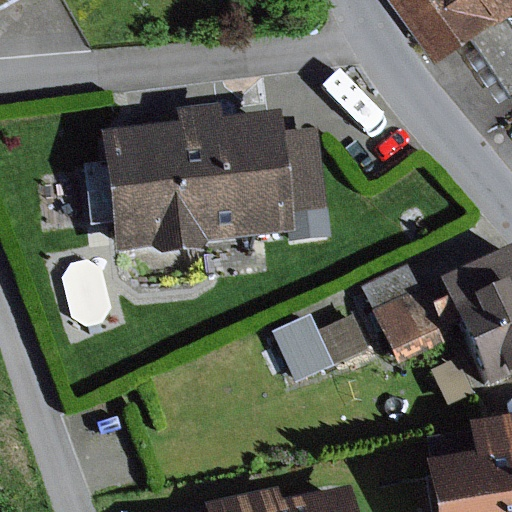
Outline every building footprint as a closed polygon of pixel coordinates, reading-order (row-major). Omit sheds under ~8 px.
[(0,0),(0,11),(19,0),(0,0)] [(511,0),(384,0),(434,71),(474,43),(511,98),(511,0)] [(169,132),(94,141),(108,262),(141,259),(151,271),(190,266),(199,253),(286,243),(283,221),(323,217),(313,134),(275,138),(273,121),(214,127),(212,113),(167,118),(169,132)] [(447,335),(477,401),(511,385),(511,277),(502,257),(414,297),(402,272),(356,293),(368,318),(365,319),(385,363),(447,335)] [(305,320),(265,339),(289,390),(364,356),(348,321),(313,337),(305,320)] [(426,473),(414,475),(419,511),(511,511),(511,426),(458,434),(459,440),(422,446),(426,473)] [(195,511),(345,511),(342,496),(272,511),(269,497),(196,511),(195,511)]
